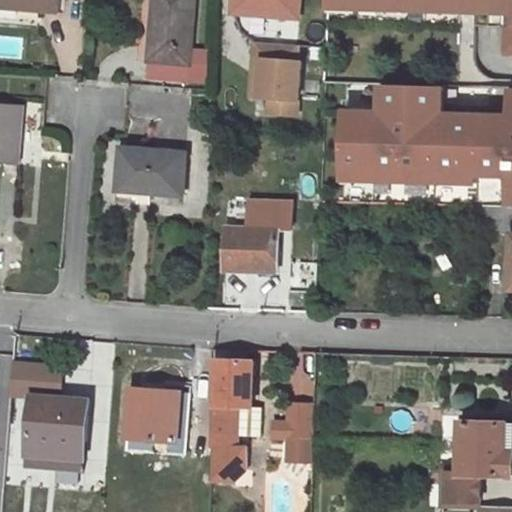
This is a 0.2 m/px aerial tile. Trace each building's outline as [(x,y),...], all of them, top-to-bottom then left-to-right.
[(61,0),(0,0),(0,9),(60,14),(61,0)] [(197,0),(155,0),(151,62),(192,66),(197,0)] [(235,0),(235,14),(299,19),(300,0),(235,0)] [(511,0),(330,0),(330,13),(462,17),(462,13),(511,15),(511,29),(510,58),(511,58),(511,0)] [(256,43),(255,60),(263,61),(260,98),(271,99),(270,114),(298,116),(302,63),(298,62),(299,46),(256,43)] [(263,61),(255,60),(252,97),(260,98),(263,61)] [(344,172),(356,172),(356,181),(393,182),(393,174),(404,174),(404,182),(436,184),(436,175),(452,176),(452,184),(478,185),(478,176),(509,177),(508,208),(511,207),(511,89),(511,90),(510,117),(444,115),(445,87),(383,85),(382,113),(346,112),(344,172)] [(350,90),(347,105),(371,109),(374,95),(350,90)] [(20,108),(0,106),(0,166),(16,168),(20,108)] [(127,154),(127,188),(157,189),(157,198),(191,198),(192,157),(127,154)] [(356,181),(356,172),(344,172),(343,180),(356,181)] [(404,182),(404,174),(393,174),(393,182),(404,182)] [(452,184),(452,176),(436,175),(436,184),(452,184)] [(472,200),(472,186),(435,186),(435,200),(472,200)] [(157,202),(157,198),(157,189),(127,188),(127,200),(157,202)] [(256,229),(283,230),(293,230),(293,203),(256,202),(256,229)] [(279,273),(283,230),(256,229),(231,228),(229,271),(279,273)] [(215,438),(242,438),(264,438),(264,408),(256,409),(256,365),(221,363),(219,408),(215,408),(215,438)] [(33,399),(69,402),(71,372),(13,368),(11,399),(33,400),(33,399)] [(191,393),(132,389),(129,452),(188,456),(191,393)] [(33,400),(29,458),(79,461),(80,443),(89,444),(92,403),(69,402),(33,399),(33,400)] [(277,425),(276,438),(289,438),(315,439),(315,406),(292,404),(290,425),(277,425)] [(511,424),(465,422),(462,473),(450,472),(449,505),(482,506),(483,474),(511,475),(511,424)] [(242,449),(242,438),(215,438),(213,484),(241,484),(251,474),(251,450),(242,449)] [(315,439),(289,438),(289,459),(314,459),(315,439)] [(88,462),(89,444),(80,443),(79,461),(88,462)] [(79,461),(29,458),(28,469),(87,473),(88,462),(79,461)]
